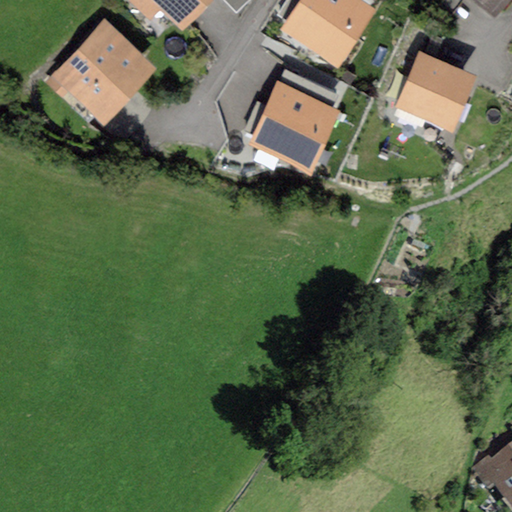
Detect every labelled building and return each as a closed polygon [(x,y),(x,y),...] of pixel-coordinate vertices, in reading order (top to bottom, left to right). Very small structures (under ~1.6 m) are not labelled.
[(164,0),(179,13),(191,0),(164,0)] [(226,0),(237,9),(244,0),(226,0)] [(336,58),(373,0),(295,0),(281,23),(336,58)] [(105,28),(64,72),(101,106),(141,62),(105,28)] [(434,65),(422,91),(424,92),(398,149),(452,174),(489,92),(434,65)] [(275,70),(251,137),(312,159),(336,92),(275,70)] [(497,469),(511,490),(511,449),(492,463),(486,454),(473,462),(484,478),(497,469)]
